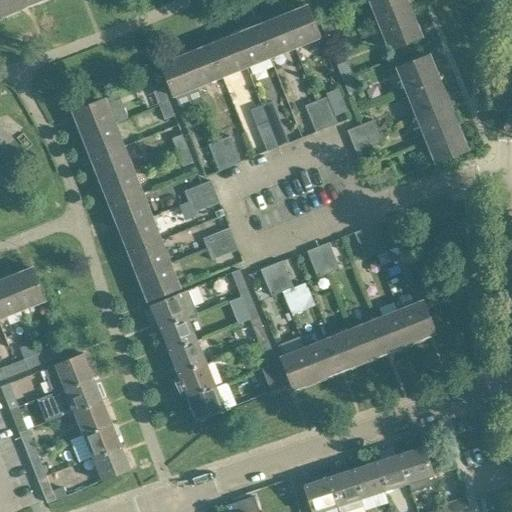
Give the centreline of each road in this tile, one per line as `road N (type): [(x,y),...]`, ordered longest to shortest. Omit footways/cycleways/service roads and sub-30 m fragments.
road 1 (residential): [(175,497),(511,381)]
road 2 (residential): [(511,310),(510,184)]
